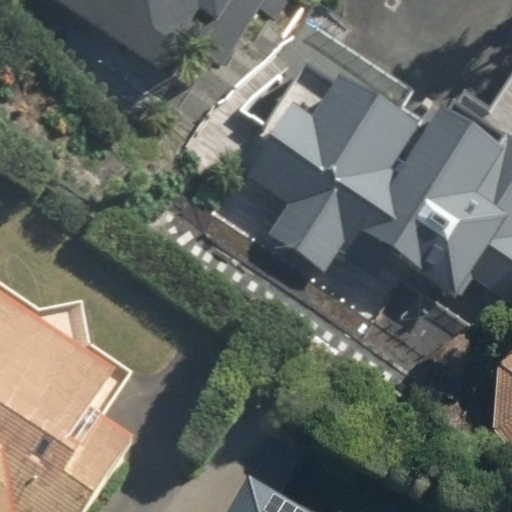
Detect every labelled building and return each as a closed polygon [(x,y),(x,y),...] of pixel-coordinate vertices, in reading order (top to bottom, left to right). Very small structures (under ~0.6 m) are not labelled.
[(22,0),(193,111),(265,0),(22,0)] [(511,82),(482,132),(453,114),(422,166),(414,162),(391,200),(374,190),(388,168),(382,165),(397,141),(311,84),(249,186),(290,210),(268,246),(319,277),(331,257),(369,280),(379,264),(447,305),(462,281),(507,308),(511,298),(511,82)] [(89,511),(127,457),(94,435),(125,386),(84,361),(76,312),(22,322),(0,307),(0,511),(89,511)] [(511,360),(491,376),(488,441),(510,460),(511,460),(511,360)] [(259,511),(239,500),(231,511),(259,511)]
